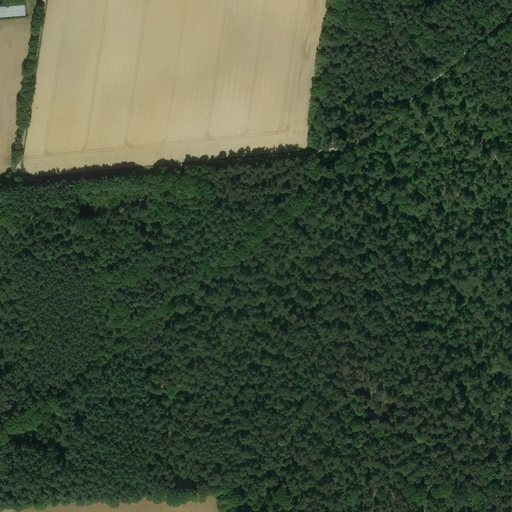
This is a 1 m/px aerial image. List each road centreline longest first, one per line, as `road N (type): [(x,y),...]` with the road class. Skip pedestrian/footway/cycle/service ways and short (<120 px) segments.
road 1 (unclassified): [(6,181),(349,145),(511,19)]
road 2 (track): [(0,437),(302,195),(349,145)]
road 3 (unclassified): [(44,0),(18,169),(6,181)]
